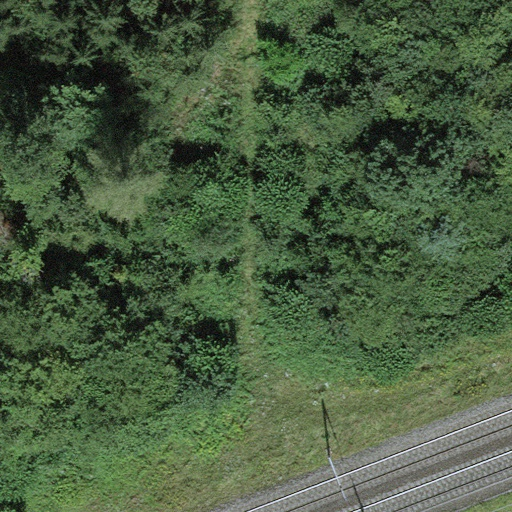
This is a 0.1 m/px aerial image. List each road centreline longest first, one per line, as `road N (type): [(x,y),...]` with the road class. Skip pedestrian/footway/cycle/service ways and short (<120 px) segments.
road 1 (track): [(261,0),(241,262),(245,345),(272,394),(317,421)]
road 2 (track): [(511,346),(317,421)]
